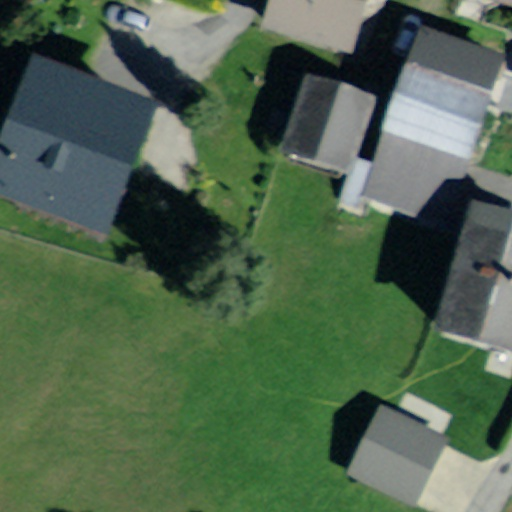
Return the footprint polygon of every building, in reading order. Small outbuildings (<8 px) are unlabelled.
[(361,0),(281,0),(273,29),(345,52),(358,10),(361,0)] [(500,57),(424,31),(367,197),(443,223),(500,57)] [(147,125),(39,83),(20,135),(0,186),(0,187),(107,229),(147,125)] [(342,101),(305,89),(284,150),(347,172),(368,110),(342,101)] [(511,225),(483,216),(446,335),(511,355),(511,225)] [(439,445),(385,417),(356,473),(409,501),(439,445)]
